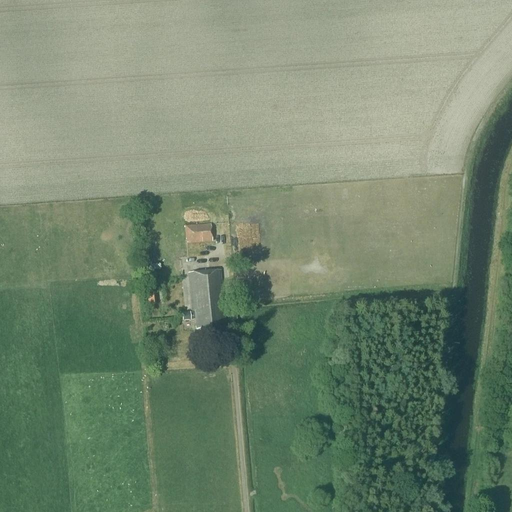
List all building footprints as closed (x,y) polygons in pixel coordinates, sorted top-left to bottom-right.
[(186,245),(212,243),(211,224),(185,226),(186,245)] [(200,324),(201,341),(220,339),(218,315),(225,314),(221,267),(188,269),(192,313),(189,314),(189,311),(181,311),(181,319),(190,319),(189,317),(192,316),(192,317),(195,317),(196,325),(200,324)] [(134,322),(130,273),(100,276),(105,325),(134,322)] [(149,293),(151,304),(159,303),(158,292),(149,293)] [(142,372),(141,356),(117,358),(118,374),(142,372)]
